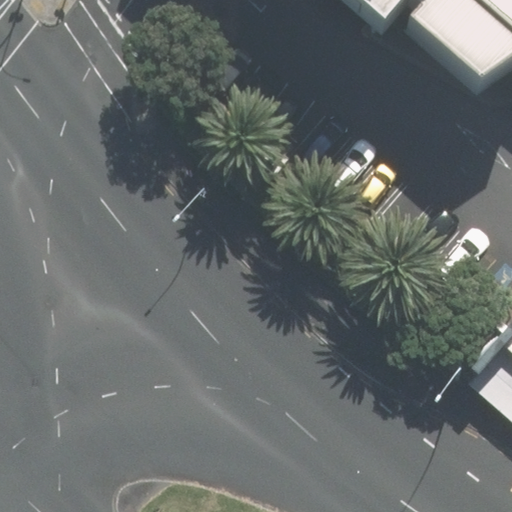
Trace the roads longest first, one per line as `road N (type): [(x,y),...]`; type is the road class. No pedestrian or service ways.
road 1 (primary): [(71,153),(269,371),(467,511)]
road 2 (unclassified): [(71,153),(27,500)]
road 3 (unknown): [(225,323),(97,476),(27,500)]
road 4 (unclassified): [(0,350),(71,153)]
road 5 (primary): [(0,43),(71,153)]
